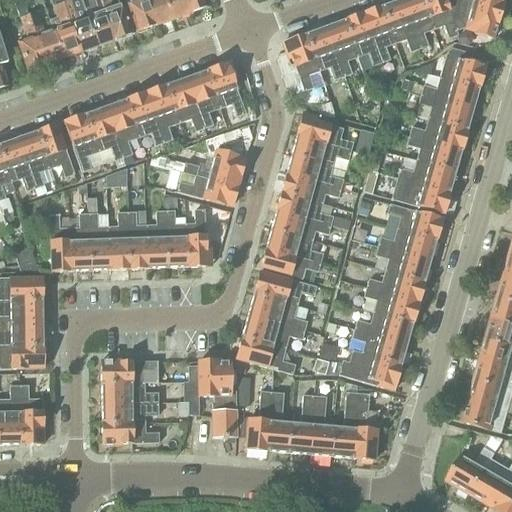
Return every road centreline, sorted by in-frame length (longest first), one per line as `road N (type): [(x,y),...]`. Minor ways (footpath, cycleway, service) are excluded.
road 1 (residential): [(74,469),(74,341),(87,321),(222,317),(275,124),(262,61),(246,30)]
road 2 (tertiary): [(401,493),(511,104)]
road 3 (residential): [(401,493),(74,469)]
road 4 (residential): [(0,120),(246,30)]
